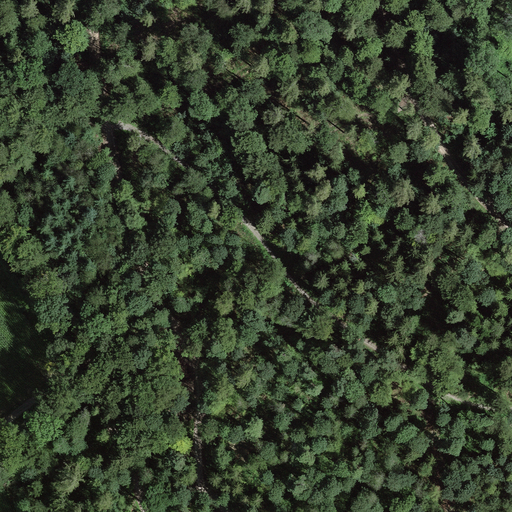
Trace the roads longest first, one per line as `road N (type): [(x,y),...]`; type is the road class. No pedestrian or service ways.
road 1 (track): [(94,0),(104,123),(131,234),(155,296),(199,371),(204,511)]
road 2 (track): [(0,192),(94,369),(144,511)]
road 3 (track): [(381,0),(435,138),(511,227)]
